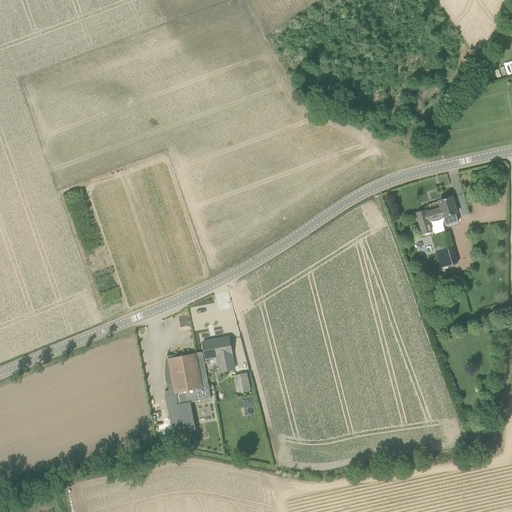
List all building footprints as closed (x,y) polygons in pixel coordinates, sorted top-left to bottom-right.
[(433,232),(430,221),(441,218),(442,218),(456,214),(451,197),(439,201),(441,208),(427,213),(426,210),(416,213),(422,235),(433,232)] [(449,232),(431,237),(437,256),(455,251),(449,232)] [(232,354),(229,337),(202,342),(206,359),(217,357),(220,372),(234,369),(231,354),(232,354)] [(194,422),(190,402),(211,398),(202,352),(175,358),(175,356),(175,355),(167,356),(168,353),(168,352),(166,356),(166,360),(165,364),(165,368),(165,371),(165,374),(165,378),(166,382),(167,387),(169,390),(169,392),(170,392),(166,394),(165,391),(164,391),(171,427),(194,422)] [(236,392),(249,390),(251,389),(247,372),(233,376),(236,392)]
